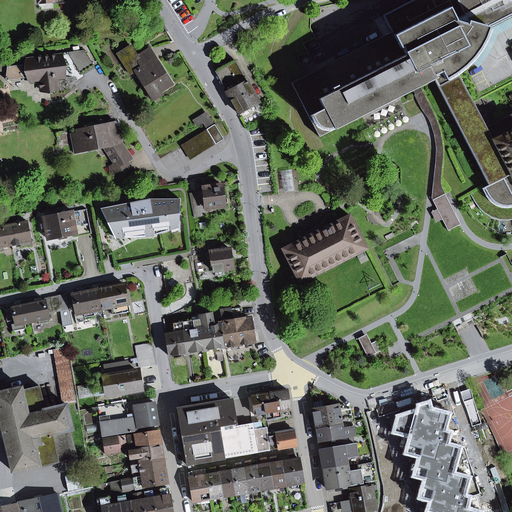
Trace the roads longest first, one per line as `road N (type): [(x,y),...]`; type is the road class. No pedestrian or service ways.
road 1 (residential): [(167,398),(148,272),(0,301)]
road 2 (residential): [(240,147),(264,319),(298,372)]
road 3 (residential): [(511,359),(363,403),(298,372)]
road 4 (residential): [(240,147),(188,175),(164,170),(95,75)]
road 5 (residential): [(155,0),(240,147)]
road 6 (residential): [(298,372),(318,511)]
road 7 (residential): [(167,398),(298,372)]
